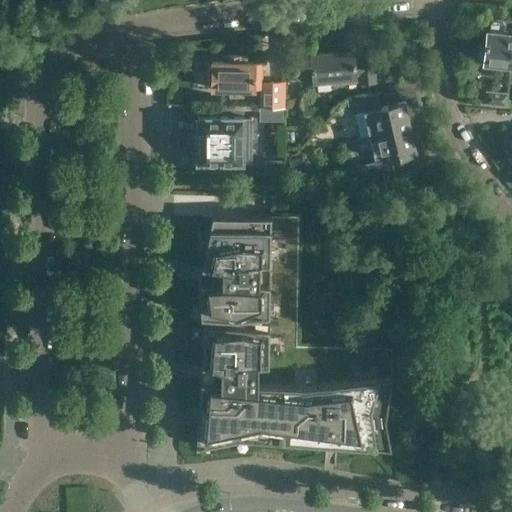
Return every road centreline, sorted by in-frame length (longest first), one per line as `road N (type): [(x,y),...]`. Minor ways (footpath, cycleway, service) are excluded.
road 1 (residential): [(135,30),(59,51),(40,85),(38,452)]
road 2 (residential): [(128,453),(135,30)]
road 3 (residential): [(511,216),(479,175),(445,108),(445,0)]
road 4 (residential): [(135,30),(354,0)]
